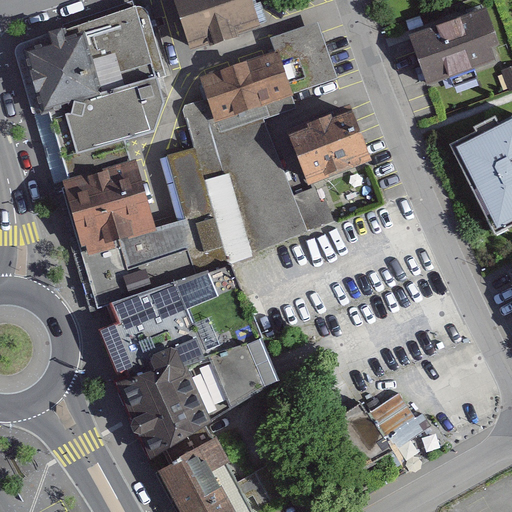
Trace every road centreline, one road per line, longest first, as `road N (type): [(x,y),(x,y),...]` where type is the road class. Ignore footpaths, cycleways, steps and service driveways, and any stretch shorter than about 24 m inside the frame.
road 1 (residential): [(511,377),(451,260),(352,0)]
road 2 (residential): [(382,511),(511,440)]
